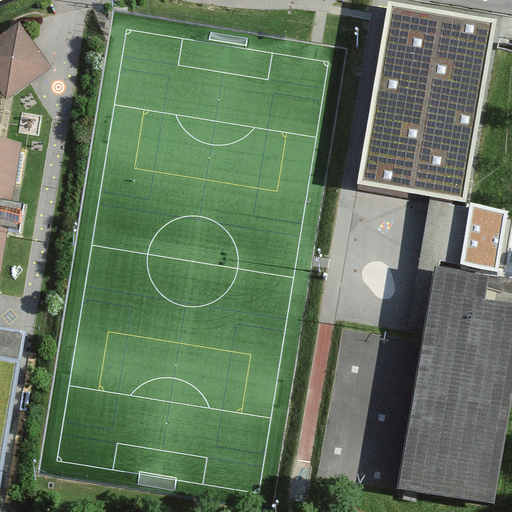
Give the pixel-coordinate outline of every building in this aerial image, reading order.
[(491,32),(390,14),(359,187),(433,200),(452,205),(459,205),(491,32)] [(20,31),(0,44),(0,93),(5,100),(12,95),(32,82),(48,72),(36,55),(20,31)] [(5,100),(0,93),(0,145),(6,147),(12,95),(5,100)] [(0,200),(1,199),(11,196),(19,149),(6,147),(0,145),(0,200)] [(452,205),(433,200),(410,332),(426,334),(435,279),(439,279),(442,265),(452,205)] [(0,275),(7,234),(21,236),(25,209),(0,204),(0,275)] [(506,212),(472,206),(462,264),(496,270),(506,212)] [(426,334),(398,497),(487,511),(491,511),(511,392),(511,315),(484,311),(488,287),(439,279),(435,279),(426,334)] [(0,363),(16,366),(21,336),(0,333),(0,363)] [(0,455),(16,366),(0,363),(0,455)]
